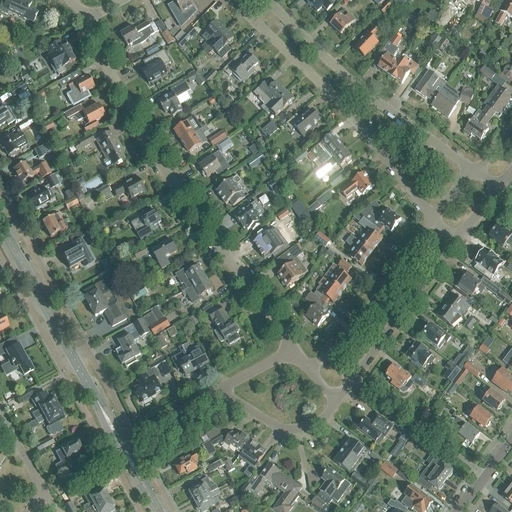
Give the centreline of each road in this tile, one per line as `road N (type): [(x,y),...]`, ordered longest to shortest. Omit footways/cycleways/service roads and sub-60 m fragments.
road 1 (residential): [(290,348),(155,154),(85,23)]
road 2 (residential): [(430,222),(352,120),(232,0)]
road 3 (residential): [(469,176),(263,0)]
road 4 (tertiary): [(120,443),(0,227)]
road 5 (residential): [(336,402),(451,244)]
road 6 (residential): [(310,370),(430,222)]
road 7 (residential): [(336,402),(315,425),(290,435),(270,433),(217,395)]
